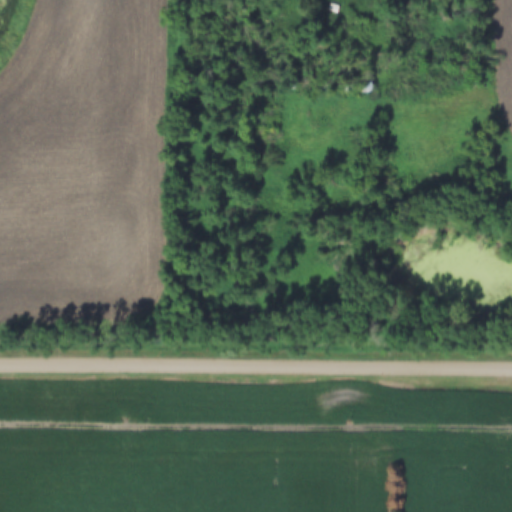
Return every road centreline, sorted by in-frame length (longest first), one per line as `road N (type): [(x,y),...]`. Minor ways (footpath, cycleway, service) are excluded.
road 1 (residential): [(511,370),(0,367)]
road 2 (track): [(511,132),(498,114),(467,104),(278,121)]
